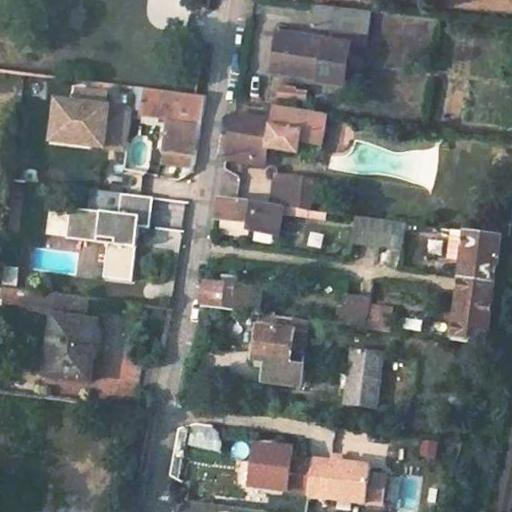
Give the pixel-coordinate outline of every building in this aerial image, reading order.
[(350,2),(332,0),(317,0),(314,21),(347,26),(350,2)] [(371,5),(350,2),(347,26),(367,28),(371,5)] [(328,35),(280,28),(276,64),(301,68),(300,73),(321,76),(327,37),(328,35)] [(352,41),(327,37),(321,76),(346,80),(352,41)] [(301,68),(276,64),(275,70),(300,73),(301,68)] [(205,97),(168,93),(165,114),(202,119),(205,97)] [(270,148),(300,152),(302,142),(323,144),(326,113),(276,106),(274,121),(235,115),(228,154),(228,155),(250,158),(267,160),(270,148)] [(185,133),(183,147),(197,149),(200,135),(185,133)] [(316,205),(318,186),(318,182),(304,179),(303,184),(300,203),(300,209),(309,210),(315,211),(316,205)] [(273,235),(280,237),(283,207),(277,206),(221,199),(217,220),(252,225),(251,232),(273,235)] [(315,211),(309,210),(308,217),(325,219),(326,212),(315,211)] [(403,223),(353,216),(349,242),(399,249),(403,223)] [(500,235),(465,231),(452,341),(485,346),(500,235)] [(19,275),(1,272),(0,278),(0,284),(16,287),(19,275)] [(239,279),(222,276),(220,285),(237,288),(239,279)] [(220,285),(207,283),(203,306),(258,314),(262,292),(237,288),(220,285)] [(0,288),(0,309),(5,310),(6,307),(27,311),(26,317),(53,321),(53,317),(56,296),(0,288)] [(358,298),(333,294),(328,324),(354,328),(356,308),(358,298)] [(89,300),(56,296),(53,317),(86,322),(89,300)] [(375,310),(356,308),(354,328),(374,331),(375,310)] [(299,319),(262,314),(260,326),(297,331),(299,319)] [(92,382),(98,323),(86,322),(53,317),(53,321),(47,376),(92,382)] [(291,362),(297,331),(260,326),(256,357),(267,359),(269,359),(266,378),(288,381),(291,362)] [(382,356),(353,350),(348,379),(339,378),(338,389),(347,391),(345,405),(374,410),(382,356)] [(295,395),(272,390),(269,406),(292,409),(295,395)]
